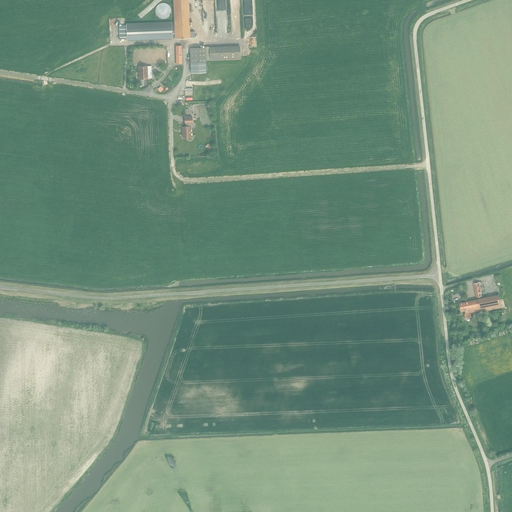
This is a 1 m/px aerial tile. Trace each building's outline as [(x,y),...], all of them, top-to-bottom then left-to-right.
[(128,25),(120,26),(121,39),(128,38),(128,40),(142,39),(175,38),(190,37),(188,0),(173,0),(175,22),(142,24),(127,24),(128,25)] [(170,11),(170,10),(170,8),(170,6),(169,5),(168,4),(167,3),(165,2),(164,2),(162,2),(160,2),(158,3),(157,4),(156,5),(156,7),(155,8),(155,10),(155,11),(156,12),(156,14),(157,15),(158,16),(160,17),(161,17),(163,17),(164,17),(165,17),(167,16),(168,15),(169,14),(170,13),(170,11)] [(205,47),(190,48),(191,63),(191,73),(206,72),(206,62),(205,47)] [(209,50),(210,60),(241,59),(240,49),(209,50)] [(139,66),(139,78),(148,78),(148,74),(152,74),(151,66),(139,66)] [(182,131),(183,138),(191,137),(191,126),(190,126),(190,123),(192,123),(192,116),(184,117),(185,123),(186,123),(186,126),(182,126),(182,131)] [(473,283),(475,293),(481,292),(482,292),(480,282),(473,283)] [(477,299),(459,303),(461,311),(465,310),(465,314),(464,314),(465,318),(471,317),(470,312),(479,311),(480,312),(501,307),(498,295),(477,299)]
